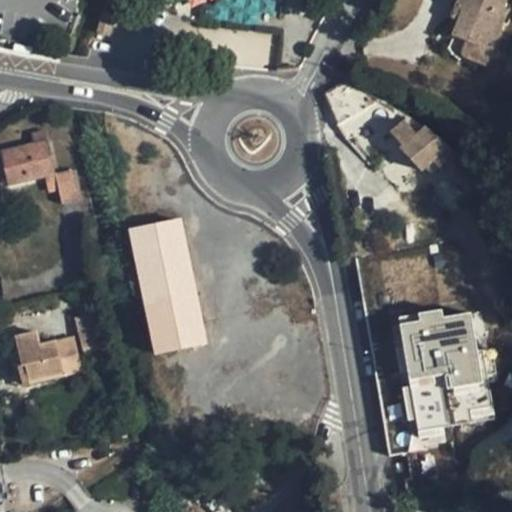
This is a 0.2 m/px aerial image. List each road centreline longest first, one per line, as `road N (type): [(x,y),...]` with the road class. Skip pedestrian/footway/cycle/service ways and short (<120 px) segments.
road 1 (tertiary): [(320,230),(370,511)]
road 2 (tertiary): [(0,71),(140,94)]
road 3 (residential): [(0,464),(62,473),(113,511)]
